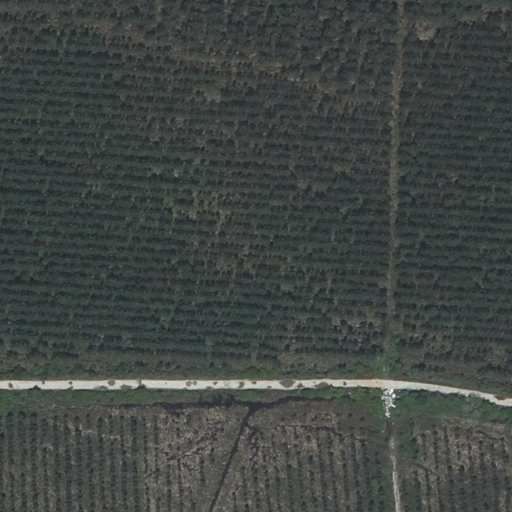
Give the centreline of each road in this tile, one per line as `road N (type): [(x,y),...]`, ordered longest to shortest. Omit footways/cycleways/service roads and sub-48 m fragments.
road 1 (track): [(511,406),(378,387),(0,386)]
road 2 (track): [(389,511),(378,387)]
